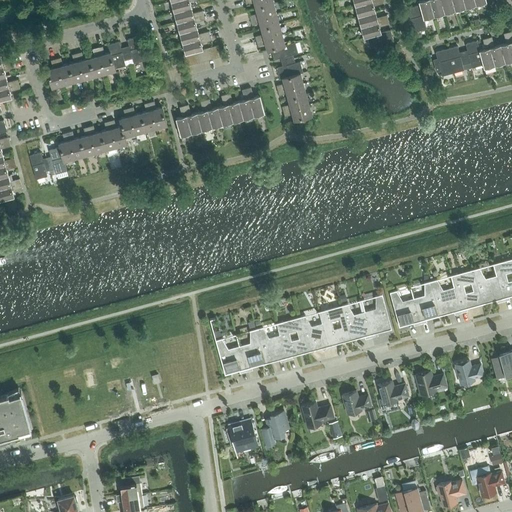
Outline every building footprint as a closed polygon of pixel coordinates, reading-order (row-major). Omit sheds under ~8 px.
[(174,0),(171,1),(173,12),(191,7),(189,1),(192,0),(174,0)] [(374,0),(355,5),(358,16),(375,11),(373,5),(383,3),(382,0),(374,0)] [(418,1),(419,5),(423,18),(434,16),(429,0),(422,0),(419,1),(418,1)] [(429,0),(434,16),(444,13),(440,0),(429,0)] [(440,0),(444,13),(455,10),(451,0),(440,0)] [(451,0),(455,10),(465,7),(463,0),(451,0)] [(273,2),(255,7),(257,13),(249,15),(250,20),(276,13),(273,2)] [(411,15),(408,16),(406,16),(409,27),(414,26),(415,31),(426,28),(423,19),(424,19),(423,18),(419,5),(409,7),(411,15)] [(173,12),(176,22),(203,15),(202,10),(192,13),(191,7),(173,12)] [(358,16),(361,26),(387,19),(386,15),(377,17),(375,11),(358,16)] [(259,23),(261,28),(279,23),(276,13),(250,20),(252,25),(259,23)] [(176,22),(179,32),(196,28),(195,22),(204,19),(203,15),(176,22)] [(363,37),(367,36),(381,32),(379,26),(389,23),(387,19),(361,26),(363,37)] [(255,36),(256,41),(282,34),(279,23),(261,28),(262,34),(255,36)] [(179,32),(182,43),(209,35),(208,31),(198,34),(196,28),(179,32)] [(375,46),(376,50),(387,47),(386,42),(393,40),(390,29),(381,32),(367,36),(370,47),(375,46)] [(506,43),(500,44),(505,62),(511,59),(511,47),(508,32),(503,33),(506,43)] [(266,50),(267,49),(271,48),(285,44),(284,44),(282,34),(256,41),(257,46),(265,43),(266,49),(266,50)] [(209,35),(182,43),(185,53),(185,54),(188,53),(194,51),(200,50),(203,49),(202,48),(201,42),(210,40),(209,35)] [(129,47),(125,48),(128,59),(132,58),(134,63),(145,60),(138,36),(127,39),(129,47)] [(491,36),(487,38),(494,64),(505,62),(500,44),(494,46),(491,36)] [(485,48),(479,50),(483,64),(482,64),(483,68),(484,68),(484,67),(494,64),(487,38),(483,39),(485,48)] [(468,51),(463,52),(466,63),(470,62),(472,67),(482,64),(483,64),(479,50),(477,40),(465,43),(468,51)] [(128,59),(125,48),(121,49),(119,41),(108,44),(110,52),(114,68),(115,68),(125,65),(124,60),(128,59)] [(281,57),(282,61),(294,58),(292,54),(297,53),(294,41),(285,44),(284,44),(285,44),(271,48),(274,59),(281,57)] [(218,45),(212,46),(215,58),(221,56),(218,45)] [(110,52),(104,53),(102,46),(97,47),(104,73),(114,70),(115,70),(115,68),(114,68),(110,52)] [(212,46),(206,48),(209,59),(215,58),(212,46)] [(457,46),(446,49),(453,72),(463,69),(462,64),(466,63),(463,52),(459,53),(457,46)] [(104,73),(97,47),(92,48),(94,56),(89,58),(94,75),(104,73)] [(203,49),(200,50),(203,61),(209,59),(206,48),(203,49)] [(442,75),(453,72),(446,49),(435,52),(437,59),(433,60),(436,71),(440,70),(442,75)] [(203,61),(200,50),(194,51),(197,62),(203,61)] [(94,75),(89,58),(83,59),(81,51),(76,53),(83,78),(94,75)] [(197,62),(194,51),(188,53),(191,64),(197,62)] [(83,78),(76,53),(72,54),(74,62),(68,63),(73,81),(83,78)] [(182,54),(186,66),(191,64),(188,53),(185,54),(182,54)] [(0,66),(12,63),(11,58),(2,61),(0,55),(0,54),(0,66)] [(73,81),(68,63),(62,65),(60,57),(56,58),(62,84),(73,81)] [(62,84),(56,58),(51,60),(53,67),(47,69),(52,87),(62,84)] [(282,78),(300,73),(303,72),(300,61),(295,62),(294,58),(282,61),(283,65),(276,67),(279,78),(282,78)] [(0,66),(0,77),(6,76),(4,70),(14,67),(12,63),(0,66)] [(276,85),(277,90),(303,83),(300,73),(282,78),(284,83),(276,85)] [(0,77),(0,88),(18,84),(17,79),(7,82),(6,76),(0,77)] [(279,95),(286,93),(288,98),(306,93),(303,83),(277,90),(279,95)] [(0,100),(11,97),(11,96),(11,97),(10,91),(19,88),(18,84),(0,88),(0,100)] [(253,97),(250,87),(246,88),(253,115),(264,112),(264,113),(259,95),(253,97)] [(244,99),(238,101),(243,118),(253,115),(246,88),(241,90),(244,99)] [(229,93),(225,94),(232,121),(243,118),(238,101),(232,102),(229,93)] [(289,104),(282,106),(283,111),(308,104),(306,93),(288,98),(289,104)] [(223,105),(217,107),(222,124),(232,121),(225,94),(221,95),(223,105)] [(209,98),(204,100),(212,127),(222,124),(217,107),(211,108),(209,98)] [(202,111),(196,112),(201,129),(212,127),(204,100),(200,101),(202,111)] [(162,106),(161,106),(161,107),(156,108),(154,101),(149,102),(156,127),(166,124),(166,125),(167,125),(162,106)] [(146,111),(140,112),(145,130),(156,127),(149,102),(144,103),(146,111)] [(188,104),(183,105),(191,132),(201,129),(196,112),(190,114),(188,104)] [(293,119),(293,120),(312,115),(311,114),(308,104),(283,111),(284,116),(292,114),(293,119)] [(191,132),(183,105),(179,107),(182,116),(176,118),(176,117),(175,118),(180,135),(181,135),(191,132)] [(133,106),(128,108),(135,133),(145,130),(140,112),(135,114),(133,106)] [(119,118),(121,125),(124,136),(125,136),(135,133),(128,108),(123,109),(125,116),(120,118),(119,118)] [(114,119),(109,121),(116,146),(126,143),(126,144),(127,143),(125,136),(124,136),(121,125),(116,127),(114,119)] [(106,129),(101,131),(105,149),(116,146),(109,121),(104,122),(106,129)] [(93,125),(88,126),(95,152),(105,149),(101,131),(95,133),(93,125)] [(85,135),(80,137),(85,155),(95,152),(88,126),(83,128),(85,135)] [(72,131),(67,132),(74,157),(85,155),(80,137),(74,138),(72,131)] [(58,142),(60,147),(64,160),(74,157),(67,132),(62,133),(64,141),(59,142),(58,142)] [(0,143),(0,154),(2,154),(1,148),(10,145),(9,141),(0,143)] [(51,157),(47,158),(50,169),(54,168),(55,173),(66,170),(64,161),(64,160),(60,147),(49,150),(51,157)] [(46,171),(50,169),(47,158),(43,159),(41,152),(29,155),(36,179),(47,176),(46,171)] [(0,154),(0,165),(15,162),(14,157),(4,160),(2,154),(0,154)] [(0,165),(0,177),(8,175),(6,169),(16,166),(15,162),(0,165)] [(0,177),(0,188),(21,183),(19,178),(10,181),(8,175),(0,177)] [(21,183),(0,188),(0,199),(14,196),(14,195),(14,196),(12,190),(22,187),(21,183)] [(503,301),(509,299),(509,296),(511,295),(511,257),(493,263),(496,275),(503,301)] [(479,267),(473,269),(482,303),(496,300),(497,303),(503,301),(496,275),(485,278),(479,267)] [(473,269),(450,275),(454,287),(461,312),(467,311),(466,308),(482,303),(473,269)] [(437,279),(430,280),(440,315),(453,311),(454,314),(461,312),(454,287),(443,290),(437,279)] [(424,295),(413,298),(420,323),(426,322),(426,319),(440,315),(430,280),(424,282),(424,295)] [(402,301),(396,290),(389,291),(399,326),(413,322),(414,325),(420,323),(413,298),(402,301)] [(375,308),(364,311),(371,337),(378,335),(377,332),(391,328),(382,294),(375,295),(375,308)] [(341,305),(350,340),(364,336),(365,339),(371,337),(364,311),(353,314),(347,303),(341,305)] [(329,348),(335,347),(334,344),(350,340),(341,305),(319,311),(322,323),(329,348)] [(305,315),(298,316),(308,351),(322,347),(323,350),(329,348),(322,323),(311,326),(305,315)] [(298,316),(276,322),(279,334),(287,360),(293,358),(292,355),(308,351),(298,316)] [(262,326),(256,328),(265,363),(279,359),(280,362),(287,360),(279,334),(268,337),(262,326)] [(250,342),(239,345),(246,371),(252,369),(252,367),(265,363),(256,328),(250,330),(250,342)] [(215,339),(225,374),(239,370),(240,373),(246,371),(239,345),(228,348),(222,337),(215,339)] [(511,348),(492,360),(497,377),(505,374),(505,376),(511,373),(511,372),(511,348)] [(460,383),(474,379),(474,377),(484,375),(480,363),(470,365),(469,359),(455,363),(455,365),(454,365),(454,368),(454,370),(455,372),(456,374),(458,374),(460,383)] [(421,394),(435,390),(435,388),(446,385),(443,373),(431,376),(430,370),(415,374),(421,394)] [(160,381),(158,374),(152,376),(154,383),(160,381)] [(392,380),(377,384),(377,385),(378,385),(382,398),(379,399),(381,408),(382,410),(384,411),(386,411),(388,410),(390,409),(392,408),(393,407),(394,405),(392,401),(397,399),(396,398),(408,395),(405,382),(393,386),(392,381),(392,380)] [(0,437),(7,436),(12,434),(19,433),(19,432),(31,429),(20,390),(0,395),(0,437)] [(356,390),(342,394),(347,413),(361,409),(361,408),(371,405),(367,394),(358,396),(356,390)] [(321,420),(333,417),(330,404),(317,407),(315,401),(302,405),(307,426),(321,422),(321,420)] [(416,413),(413,403),(407,405),(410,415),(416,413)] [(365,411),(368,421),(377,419),(374,408),(365,411)] [(288,427),(284,410),(271,413),(272,417),(266,419),(268,426),(262,428),(266,444),(264,445),(266,450),(272,448),(271,444),(276,443),(274,437),(284,434),(283,429),(288,427)] [(258,445),(251,419),(237,423),(238,424),(226,428),(230,445),(233,445),(237,459),(238,459),(236,451),(258,445)] [(337,421),(330,423),(334,438),(341,436),(337,421)] [(467,447),(459,450),(462,459),(465,458),(470,457),(467,447)] [(499,454),(493,456),(495,465),(502,463),(499,454)] [(472,469),(470,473),(472,481),(476,483),(478,482),(481,495),(495,491),(494,485),(504,482),(501,470),(490,473),(485,474),(484,469),(480,467),(472,469)] [(122,493),(122,497),(142,494),(139,475),(121,477),(122,485),(120,485),(121,493),(122,493)] [(440,494),(443,505),(457,501),(455,495),(465,492),(462,479),(451,482),(451,480),(437,484),(438,486),(436,486),(438,495),(440,494)] [(388,499),(384,485),(375,488),(378,502),(388,499)] [(430,509),(425,490),(418,491),(417,487),(411,489),(410,488),(403,490),(403,491),(396,493),(400,510),(408,510),(409,511),(412,511),(423,509),(430,509)] [(142,494),(122,497),(122,493),(121,493),(115,494),(116,501),(122,501),(124,511),(140,508),(140,507),(144,506),(142,494)] [(72,511),(78,510),(76,502),(77,502),(76,496),(74,497),(73,494),(57,499),(60,509),(55,511),(72,511)] [(348,511),(346,502),(336,505),(337,510),(329,511),(348,511)] [(358,511),(389,511),(388,503),(376,506),(376,503),(358,508),(358,511)]
